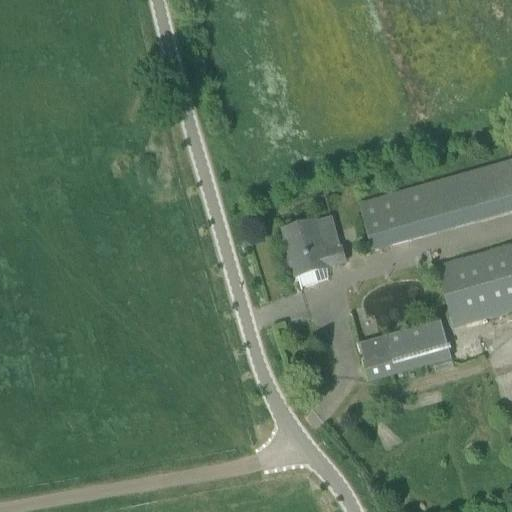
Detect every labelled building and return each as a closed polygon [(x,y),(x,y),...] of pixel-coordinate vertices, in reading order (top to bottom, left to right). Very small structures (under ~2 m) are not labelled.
[(357,204),(372,254),(511,214),(511,165),(511,161),(357,204)] [(296,278),(297,277),(301,289),(317,284),(314,273),(345,263),(332,218),(283,232),(290,257),(288,260),(291,270),(295,272),(296,278)] [(511,246),(437,267),(454,329),(511,312),(511,246)] [(358,345),(368,382),(451,359),(441,322),(387,336),(387,337),(358,345)] [(451,361),(434,366),(436,373),(453,369),(451,361)]
